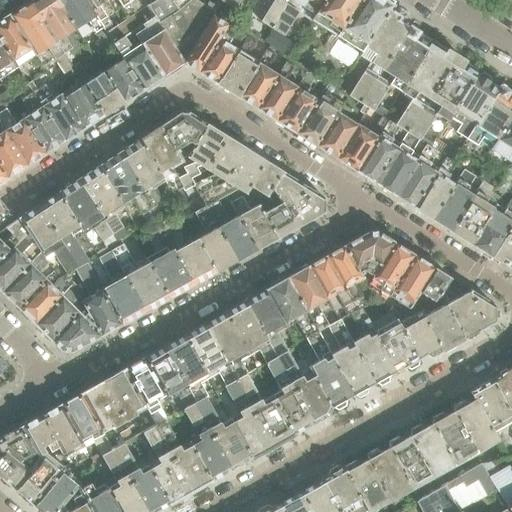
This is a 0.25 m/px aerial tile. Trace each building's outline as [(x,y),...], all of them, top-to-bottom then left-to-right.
[(64,37),(76,29),(62,9),(56,0),(33,0),(30,2),(76,73),(83,68),(76,59),(77,58),(70,49),(72,48),(64,37)] [(56,0),(62,9),(76,29),(86,22),(108,53),(115,48),(113,44),(91,9),(85,0),(56,0)] [(100,6),(107,1),(105,0),(85,0),(91,9),(113,44),(129,34),(121,22),(114,27),(100,6)] [(128,17),(121,22),(129,34),(133,31),(144,24),(128,0),(105,0),(107,1),(108,0),(116,0),(120,4),(119,5),(123,9),(128,17)] [(151,20),(159,14),(152,3),(149,5),(148,4),(143,8),(137,0),(128,0),(144,24),(151,20)] [(179,11),(171,0),(155,0),(152,3),(159,14),(151,20),(181,66),(184,64),(215,14),(216,13),(196,0),(189,0),(182,9),(179,11)] [(171,0),(179,11),(182,9),(189,0),(171,0)] [(223,0),(223,2),(216,13),(215,14),(222,20),(224,17),(225,18),(231,9),(232,7),(235,9),(240,0),(223,0)] [(264,41),(272,29),(289,0),(274,0),(268,9),(260,22),(261,22),(255,31),(265,38),(264,41)] [(311,19),(323,0),(289,0),(272,29),(283,36),(298,13),(310,21),(311,19)] [(337,36),(359,0),(323,0),(311,19),(337,36)] [(358,55),(359,56),(387,9),(390,5),(381,0),(359,0),(337,36),(336,38),(331,35),(322,48),(327,51),(326,52),(350,67),(358,55)] [(9,16),(34,56),(35,55),(43,67),(55,59),(65,74),(53,82),(56,86),(76,73),(83,84),(84,83),(76,73),(30,2),(9,16)] [(378,75),(381,70),(410,27),(411,25),(402,20),(406,15),(390,5),(387,9),(359,56),(370,63),(359,78),(348,96),(359,102),(378,75)] [(184,64),(197,72),(228,24),(222,20),(215,14),(184,64)] [(0,41),(17,68),(34,56),(9,16),(0,21),(0,41)] [(181,66),(151,20),(144,24),(133,31),(163,77),(181,66)] [(197,72),(217,85),(239,49),(229,43),(235,33),(236,30),(247,37),(250,33),(240,26),(230,20),(228,24),(197,72)] [(381,70),(378,75),(359,102),(381,117),(383,119),(388,111),(380,106),(378,108),(376,107),(390,85),(401,92),(430,46),(433,42),(410,27),(381,70)] [(143,90),(163,77),(133,31),(129,34),(113,44),(122,59),(143,90)] [(217,85),(236,97),(259,61),(248,55),(256,42),(258,38),(250,33),(247,37),(239,49),(217,85)] [(305,50),(309,43),(301,38),(297,44),(305,50)] [(0,79),(17,68),(0,41),(0,79)] [(399,128),(407,133),(428,100),(455,56),(447,51),(444,55),(430,46),(401,92),(411,98),(399,118),(388,111),(383,119),(387,121),(399,128)] [(236,97),(256,109),(278,74),(267,67),(275,55),(266,49),(259,61),(236,97)] [(449,117),(476,75),(461,66),(464,62),(455,56),(428,100),(407,133),(418,140),(435,113),(447,121),(449,117)] [(309,71),(288,57),(278,74),(256,109),(277,122),(309,71)] [(143,90),(122,59),(104,71),(124,102),(143,90)] [(124,102),(104,71),(89,80),(88,78),(89,77),(84,68),(83,68),(76,73),(84,83),(105,115),(124,102)] [(277,122),(295,134),(317,99),(305,91),(315,75),(309,71),(277,122)] [(456,132),(467,139),(497,90),(490,86),(490,85),(488,84),(490,81),(489,77),(483,73),(479,74),(478,76),(476,75),(449,117),(460,124),(456,132)] [(85,128),(105,115),(84,83),(83,84),(64,96),(85,128)] [(47,153),(65,141),(33,92),(28,84),(19,90),(24,98),(22,100),(31,112),(23,117),(47,153)] [(316,147),(338,112),(327,105),(337,89),(328,84),(318,99),(317,99),(295,134),(316,147)] [(65,141),(85,128),(64,96),(61,93),(54,97),(44,85),(33,92),(65,141)] [(493,145),(511,114),(511,91),(508,92),(499,86),(497,90),(467,139),(477,146),(482,138),(493,145)] [(0,102),(11,95),(7,90),(0,94),(0,102)] [(47,153),(23,117),(15,123),(0,102),(0,124),(27,166),(47,153)] [(337,160),(359,125),(338,112),(316,147),(337,160)] [(189,142),(196,146),(208,126),(187,113),(181,114),(159,128),(175,151),(189,142)] [(511,163),(511,162),(511,114),(493,145),(490,149),(511,163)] [(337,160),(355,171),(387,121),(383,119),(381,117),(375,128),(362,120),(359,125),(337,160)] [(375,184),(400,145),(392,140),(399,128),(387,121),(355,171),(375,184)] [(0,167),(7,179),(27,166),(0,124),(0,167)] [(200,166),(206,169),(226,138),(208,126),(196,146),(187,158),(195,163),(183,168),(186,173),(189,179),(190,179),(200,173),(200,166)] [(184,191),(193,186),(190,179),(189,179),(186,173),(178,177),(172,165),(179,161),(175,151),(159,128),(138,141),(162,178),(171,194),(182,188),(184,191)] [(375,184),(394,196),(417,159),(409,154),(418,140),(407,133),(400,145),(375,184)] [(433,141),(423,135),(419,140),(430,146),(433,141)] [(217,185),(225,181),(245,150),(226,138),(206,169),(214,174),(194,184),(192,178),(190,179),(193,186),(199,197),(217,185)] [(153,184),(162,178),(138,141),(120,153),(144,190),(146,189),(148,192),(146,193),(158,215),(168,209),(153,184)] [(461,158),(468,147),(463,144),(457,155),(461,158)] [(394,196),(413,208),(436,171),(429,166),(438,152),(426,145),(417,159),(394,196)] [(246,194),(251,187),(266,163),(245,150),(225,181),(217,185),(199,197),(204,206),(218,200),(226,196),(230,194),(238,189),(246,194)] [(146,189),(144,190),(120,153),(98,168),(122,204),(132,198),(147,222),(155,217),(158,215),(146,193),(148,192),(146,189)] [(432,220),(455,183),(447,178),(456,164),(445,157),(436,171),(413,208),(432,220)] [(511,162),(496,189),(502,193),(505,195),(511,183),(511,173),(511,174),(511,173),(511,162)] [(267,197),(272,190),(282,173),(266,163),(251,187),(267,197)] [(114,210),(122,204),(98,168),(78,180),(102,217),(105,215),(107,218),(104,220),(117,240),(120,238),(127,233),(114,210)] [(432,220),(451,232),(474,195),(466,190),(475,176),(464,169),(455,183),(432,220)] [(279,204),(293,229),(323,212),(323,199),(323,198),(282,173),(272,190),(275,195),(279,204)] [(105,215),(102,217),(78,180),(57,194),(78,226),(82,230),(91,225),(106,247),(107,246),(116,240),(117,240),(104,220),(107,218),(105,215)] [(470,244),(495,205),(496,204),(487,198),(491,192),(500,197),(502,193),(496,189),(483,181),(474,195),(451,232),(470,244)] [(75,270),(88,263),(90,262),(70,231),(78,226),(57,194),(35,208),(75,270)] [(278,237),(264,212),(259,204),(250,209),(241,195),(234,200),(230,194),(226,196),(237,215),(256,249),(278,237)] [(470,244),(491,257),(511,223),(511,199),(504,210),(495,205),(470,244)] [(235,261),(256,249),(237,215),(229,219),(218,200),(204,206),(235,261)] [(278,237),(293,229),(279,204),(264,212),(278,237)] [(216,272),(235,261),(204,206),(195,213),(206,232),(197,237),(216,272)] [(67,274),(75,270),(35,208),(19,219),(28,233),(33,241),(40,251),(49,245),(67,274)] [(169,298),(193,285),(159,224),(155,217),(147,222),(145,223),(149,229),(146,231),(157,251),(146,257),(169,298)] [(216,272),(197,237),(195,234),(183,240),(170,218),(159,224),(193,285),(216,272)] [(0,262),(15,247),(28,233),(19,219),(6,228),(10,233),(3,241),(0,238),(0,262)] [(511,269),(511,223),(491,257),(499,262),(511,270),(511,269)] [(363,270),(372,276),(393,243),(377,232),(370,232),(369,233),(345,246),(360,273),(363,270)] [(144,312),(169,298),(146,257),(134,263),(120,238),(117,240),(116,240),(107,246),(110,250),(144,312)] [(0,262),(0,290),(1,291),(40,251),(33,241),(21,254),(15,247),(0,262)] [(388,295),(413,256),(393,243),(372,276),(370,279),(381,286),(378,289),(388,295)] [(363,279),(360,273),(345,246),(327,256),(357,310),(362,307),(366,305),(359,293),(354,284),(359,281),(363,279)] [(144,312),(110,250),(98,258),(110,278),(99,284),(122,325),(144,312)] [(17,308),(46,279),(39,272),(48,263),(40,251),(1,291),(17,308)] [(357,310),(327,256),(309,266),(327,299),(336,294),(348,315),(357,310)] [(409,309),(420,292),(434,269),(413,256),(388,295),(409,309)] [(122,325),(99,284),(88,263),(75,270),(90,295),(81,301),(87,312),(101,336),(122,325)] [(317,305),(327,299),(309,266),(288,278),(318,331),(328,326),(330,324),(329,325),(317,305)] [(434,269),(420,292),(435,302),(450,279),(434,269)] [(35,325),(75,285),(65,275),(58,279),(53,286),(46,279),(17,308),(35,325)] [(294,318),(306,338),(318,331),(288,278),(265,290),(284,323),(294,318)] [(35,325),(51,341),(72,321),(80,313),(72,305),(80,295),(76,286),(75,285),(35,325)] [(275,329),(284,323),(265,290),(246,302),(267,340),(269,343),(276,357),(288,351),(275,329)] [(446,304),(465,338),(494,322),(494,307),(469,291),(446,304)] [(269,343),(267,340),(246,302),(225,313),(247,351),(253,363),(263,358),(266,363),(276,357),(269,343)] [(465,338),(446,304),(424,316),(443,351),(465,338)] [(392,305),(388,311),(389,312),(395,315),(402,312),(402,311),(392,305)] [(362,307),(357,310),(348,315),(349,314),(359,332),(362,337),(352,341),(376,384),(380,386),(388,382),(388,381),(389,375),(398,370),(371,322),(362,307)] [(443,351),(424,316),(420,311),(399,323),(418,359),(425,355),(431,357),(431,358),(443,351)] [(101,336),(87,312),(84,317),(80,313),(72,321),(85,345),(101,336)] [(417,365),(418,359),(399,323),(396,318),(395,315),(389,312),(371,322),(398,370),(404,367),(409,369),(409,370),(417,365)] [(227,362),(229,365),(237,379),(241,377),(248,373),(238,356),(247,351),(225,313),(206,324),(227,362)] [(376,384),(352,341),(340,319),(330,324),(328,326),(318,331),(321,337),(331,331),(340,348),(330,353),(353,395),(358,398),(367,394),(366,393),(367,387),(375,383),(376,384)] [(72,352),(85,345),(72,321),(51,341),(61,351),(72,353),(72,352)] [(229,365),(227,362),(206,324),(186,335),(207,373),(215,369),(224,386),(224,387),(235,381),(235,380),(237,379),(229,365)] [(345,400),(353,395),(330,353),(321,337),(318,331),(306,338),(319,361),(310,366),(315,375),(334,409),(337,410),(345,406),(345,405),(345,400)] [(198,378),(207,373),(186,335),(166,346),(197,402),(205,397),(208,396),(198,378)] [(197,402),(166,346),(146,357),(165,392),(167,395),(175,391),(185,408),(194,403),(197,402)] [(331,408),(334,409),(315,375),(305,381),(288,351),(276,357),(286,375),(279,378),(281,382),(288,378),(314,423),(328,415),(327,415),(331,408)] [(156,424),(166,420),(168,419),(156,397),(165,392),(146,357),(144,359),(144,358),(125,369),(144,404),(156,424)] [(314,423),(288,378),(281,382),(279,378),(286,375),(276,357),(266,363),(265,363),(282,394),(273,399),(293,435),(314,423)] [(272,446),(293,435),(273,399),(263,404),(249,378),(258,373),(256,368),(248,373),(241,377),(237,379),(235,380),(235,381),(245,398),(247,401),(272,446)] [(511,368),(492,380),(511,415),(511,368)] [(144,404),(125,369),(103,382),(124,421),(136,414),(134,410),(144,404)] [(511,423),(511,415),(492,380),(470,392),(474,400),(476,400),(495,433),(511,423)] [(252,458),(272,446),(247,401),(245,398),(235,381),(224,387),(241,417),(232,422),(251,458),(252,458)] [(113,427),(124,421),(103,382),(82,393),(102,429),(111,423),(113,427)] [(102,429),(82,393),(62,405),(81,439),(89,434),(101,455),(113,449),(102,429)] [(251,458),(232,422),(222,427),(205,397),(197,402),(194,403),(231,469),(251,458)] [(498,440),(495,433),(476,400),(474,400),(468,404),(463,401),(463,400),(453,406),(453,407),(453,412),(476,452),(498,440)] [(211,481),(231,469),(194,403),(185,408),(183,409),(195,431),(186,436),(191,445),(211,481)] [(62,405),(40,416),(58,447),(64,457),(85,446),(81,439),(62,405)] [(454,465),(476,452),(453,412),(446,416),(442,413),(441,413),(431,418),(432,419),(432,424),(454,465)] [(58,447),(40,416),(20,428),(35,453),(38,458),(46,451),(44,447),(46,445),(50,452),(58,447)] [(211,481),(191,445),(182,450),(166,420),(156,424),(153,426),(163,444),(165,448),(190,493),(211,481)] [(454,465),(432,424),(425,428),(420,425),(410,430),(410,431),(410,436),(409,437),(432,477),(454,465)] [(190,493),(165,448),(163,444),(153,426),(142,432),(159,463),(150,468),(170,504),(183,496),(190,493)] [(20,462),(35,453),(20,428),(6,436),(20,462)] [(128,429),(119,434),(124,442),(132,437),(128,429)] [(28,469),(20,462),(6,436),(0,439),(0,477),(12,488),(28,469)] [(410,489),(432,477),(409,437),(403,440),(399,437),(398,437),(388,442),(389,443),(389,449),(387,449),(410,489)] [(147,511),(155,511),(170,504),(150,468),(141,473),(124,442),(113,449),(122,467),(124,470),(147,511)] [(147,511),(124,470),(122,467),(113,449),(101,455),(118,486),(109,491),(120,511),(147,511)] [(410,489),(387,449),(382,452),(377,449),(367,454),(367,455),(367,461),(390,500),(410,489)] [(12,488),(33,505),(64,468),(45,452),(38,458),(28,469),(12,488)] [(511,511),(511,469),(511,470),(508,465),(499,470),(493,460),(480,463),(495,490),(496,489),(509,508),(506,509),(507,511),(511,511)] [(369,511),(390,500),(367,461),(360,464),(355,462),(355,461),(343,468),(367,510),(367,511),(369,511)] [(486,495),(495,490),(480,463),(416,501),(421,511),(507,511),(506,509),(501,511),(464,511),(463,511),(459,511),(486,495)] [(363,511),(367,510),(343,468),(342,467),(338,466),(338,465),(329,470),(329,471),(328,475),(327,475),(328,476),(321,479),(339,511),(363,511)] [(71,496),(79,485),(81,482),(64,468),(33,505),(41,511),(56,511),(61,506),(71,496)] [(339,511),(321,479),(315,483),(314,482),(314,483),(310,481),(309,481),(301,486),(301,487),(299,491),(299,492),(311,511),(339,511)] [(81,489),(93,511),(120,511),(109,491),(106,484),(95,490),(91,483),(81,489)] [(93,511),(81,489),(79,485),(71,496),(74,497),(72,498),(75,505),(66,510),(61,506),(56,511),(93,511)] [(282,511),(311,511),(299,492),(293,495),(292,495),(288,494),(288,493),(279,498),(279,499),(278,503),(277,503),(282,511)]
